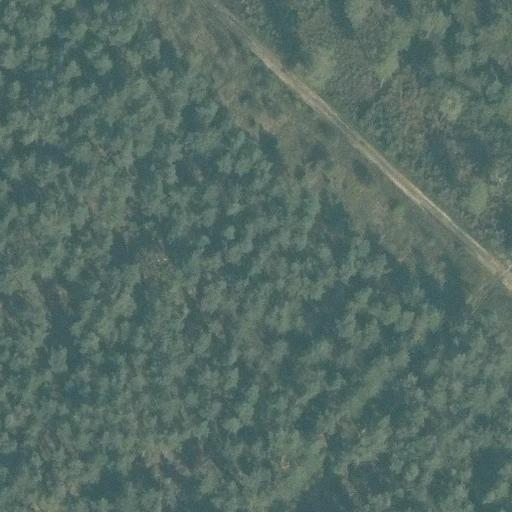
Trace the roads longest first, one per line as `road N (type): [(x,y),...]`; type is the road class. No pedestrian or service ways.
road 1 (track): [(511,295),(185,0)]
road 2 (track): [(511,258),(295,511)]
